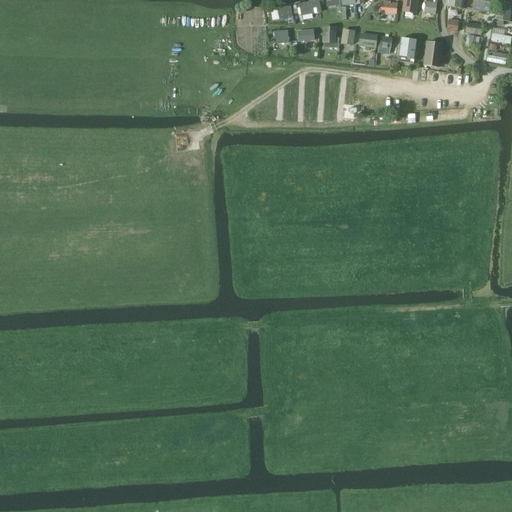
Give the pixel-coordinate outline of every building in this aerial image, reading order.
[(418,0),(403,0),(401,12),(416,14),(418,0)] [(436,0),(426,0),(425,14),(435,15),(436,0)] [(464,0),(446,0),(446,7),(463,9),(464,0)] [(490,0),(474,0),(472,12),(489,14),(490,0)] [(511,12),(511,2),(499,0),(496,21),(510,24),(511,12)] [(301,17),(321,13),(319,1),(299,5),(301,17)] [(396,15),(397,5),(381,4),(380,14),(396,15)] [(292,18),(290,7),(277,9),(279,20),(292,18)] [(458,20),(447,19),(446,32),(457,33),(458,20)] [(483,26),(467,23),(465,34),(481,36),(483,26)] [(336,28),(323,27),(323,43),(336,44),(336,28)] [(315,41),(314,30),(297,31),(298,43),(315,41)] [(355,32),(343,30),(341,45),(353,46),(355,32)] [(275,44),(288,44),(287,31),(274,32),(275,44)] [(511,34),(493,32),(492,40),(511,43),(511,35),(511,34)] [(377,36),(360,34),(358,47),(376,49),(377,36)] [(392,38),(381,37),(378,54),(390,55),(392,38)] [(414,59),(417,40),(401,38),(398,57),(414,59)] [(441,45),(427,43),(424,65),(438,67),(441,45)] [(505,59),(490,57),(489,62),(504,65),(505,59)]
